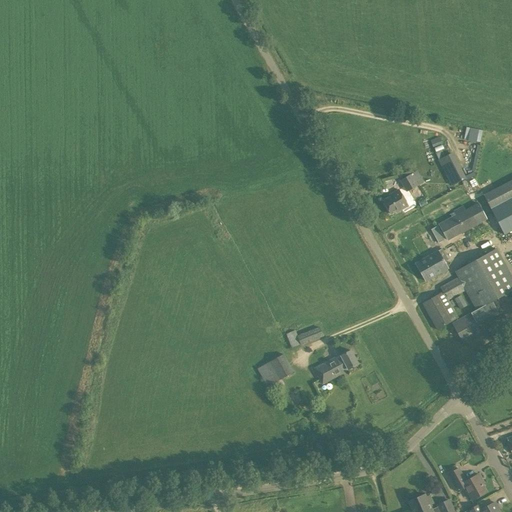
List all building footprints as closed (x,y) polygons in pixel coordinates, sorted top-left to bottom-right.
[(464,139),(480,142),(483,129),(466,126),(464,139)] [(436,157),(446,155),(443,137),(432,139),(436,157)] [(453,152),(438,160),(451,186),(466,179),(453,152)] [(406,192),(416,186),(410,175),(399,181),(406,192)] [(504,235),(511,231),(511,179),(483,195),(504,235)] [(396,213),(407,206),(398,190),(392,194),(393,195),(382,201),(390,215),(395,212),(396,213)] [(447,241),(487,219),(477,202),(438,224),(447,241)] [(430,229),(438,242),(445,239),(437,225),(430,229)] [(492,302),(511,290),(511,275),(496,248),(455,271),(458,277),(440,287),(443,292),(421,304),(437,330),(458,318),(452,307),(455,305),(452,300),(449,301),(448,300),(465,291),(476,310),(471,313),(470,312),(452,323),(464,344),(486,331),(481,324),(499,314),(496,309),(492,302)] [(424,281),(447,268),(444,262),(448,260),(442,249),(415,264),(424,281)] [(460,309),(467,305),(461,295),(454,299),(460,309)] [(323,336),(319,327),(297,336),(301,345),(323,336)] [(335,360),(341,371),(347,368),(347,370),(358,364),(351,350),(340,356),(341,357),(335,360)] [(341,371),(335,360),(334,357),(314,368),(322,385),(343,374),(341,371)] [(269,362),(257,369),(267,387),(279,381),(269,362)] [(465,487),(472,499),(487,491),(483,484),(482,485),(480,480),(481,479),(478,474),(466,481),(459,468),(448,474),(457,492),(465,487)] [(453,511),(449,500),(437,505),(438,506),(431,509),(429,505),(432,503),(429,496),(426,497),(424,494),(408,501),(412,509),(405,511),(453,511)] [(499,511),(494,502),(482,508),(480,504),(467,510),(468,511),(499,511)]
